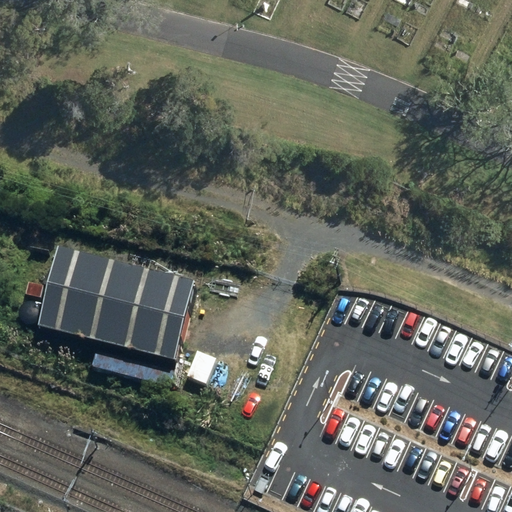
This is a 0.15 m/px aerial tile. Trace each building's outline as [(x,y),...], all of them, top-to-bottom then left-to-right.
[(40,337),(176,371),(196,293),(60,259),(40,337)] [(192,311),(205,314),(209,300),(195,297),(192,311)] [(193,360),(181,357),(177,372),(189,375),(193,360)] [(171,393),(174,378),(96,359),(93,373),(171,393)] [(272,389),(254,382),(239,420),(257,427),(272,389)]
